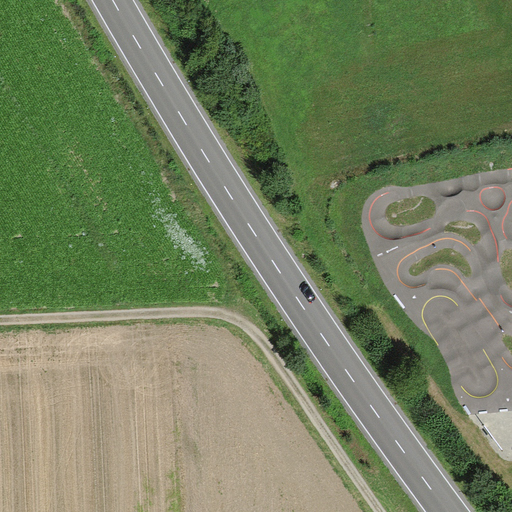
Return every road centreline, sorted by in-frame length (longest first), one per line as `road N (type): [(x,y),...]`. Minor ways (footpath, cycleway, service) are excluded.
road 1 (primary): [(114,0),(301,304),(447,511)]
road 2 (track): [(377,511),(245,321),(177,312),(0,319)]
